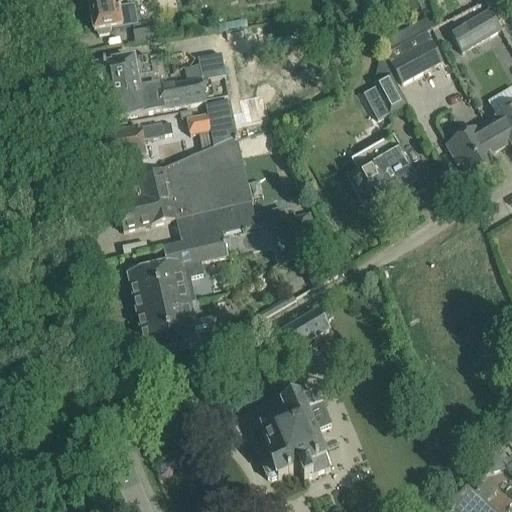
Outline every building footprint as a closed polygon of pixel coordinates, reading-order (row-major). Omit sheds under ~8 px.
[(94,34),(97,34),(99,38),(109,37),(110,31),(135,27),(132,8),(119,10),(116,0),(96,0),(88,1),(94,34)] [(490,13),(450,36),(462,56),(502,33),(490,13)] [(155,41),(153,31),(134,34),(136,44),(155,41)] [(427,35),(385,57),(402,87),(443,65),(427,35)] [(95,75),(92,79),(94,87),(98,89),(99,97),(155,87),(150,60),(134,63),(114,66),(114,68),(95,72),(95,75)] [(375,91),(363,98),(378,125),(390,119),(407,110),(390,78),(376,85),(373,87),(375,91)] [(155,87),(99,97),(100,102),(99,103),(103,125),(123,121),(144,118),(144,117),(207,106),(203,84),(156,92),(155,87)] [(230,104),(205,109),(213,152),(215,152),(237,142),(230,104)] [(511,109),(485,125),(500,152),(511,146),(511,148),(511,109)] [(210,136),(207,119),(186,123),(189,140),(210,136)] [(490,158),(500,152),(485,125),(446,147),(448,151),(458,168),(462,166),(471,181),(495,167),(490,158)] [(143,173),(141,160),(145,160),(143,144),(164,140),(164,139),(173,137),(171,127),(161,129),(161,128),(121,135),(122,138),(106,140),(108,152),(107,155),(108,160),(110,163),(111,166),(124,163),(127,177),(143,173)] [(424,190),(414,173),(394,138),(364,155),(352,162),(357,173),(350,177),(355,187),(365,204),(372,200),(380,215),(424,190)] [(160,175),(140,183),(144,202),(156,199),(243,169),(237,142),(213,152),(160,175)] [(118,211),(116,214),(118,224),(122,226),(124,236),(176,224),(181,246),(222,236),(223,237),(257,229),(251,206),(243,169),(156,199),(144,202),(121,207),(117,208),(118,211)] [(260,226),(286,222),(285,210),(258,214),(260,226)] [(168,268),(128,277),(138,318),(190,306),(196,305),(190,282),(204,279),(201,266),(228,260),(223,237),(222,236),(181,246),(164,250),(168,268)] [(190,306),(138,318),(147,360),(197,349),(197,348),(220,343),(219,339),(216,323),(215,321),(198,325),(195,313),(198,313),(196,305),(190,306)] [(324,326),(333,321),(327,312),(319,317),(317,315),(276,339),(287,359),(329,335),(324,326)] [(304,484),(323,476),(330,473),(314,435),(331,428),(317,396),(273,414),(277,425),(261,432),(274,461),(270,463),(270,464),(265,466),(263,471),(268,482),(272,484),(278,481),(278,482),(300,473),(304,484)] [(492,511),(466,489),(450,507),(455,511),(492,511)]
